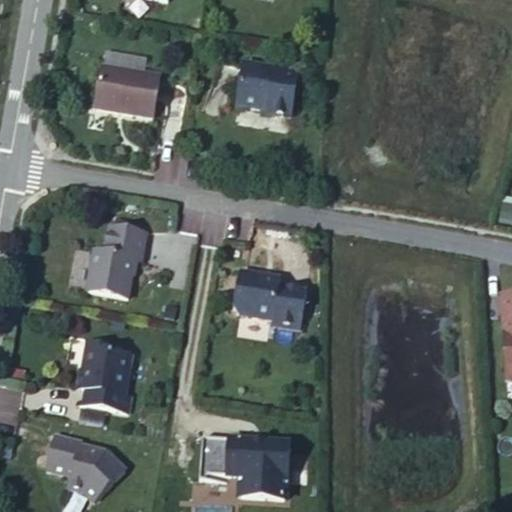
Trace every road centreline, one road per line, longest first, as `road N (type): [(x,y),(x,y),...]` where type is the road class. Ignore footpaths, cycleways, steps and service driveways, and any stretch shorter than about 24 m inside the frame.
road 1 (residential): [(511,251),(6,162)]
road 2 (residential): [(33,0),(6,162)]
